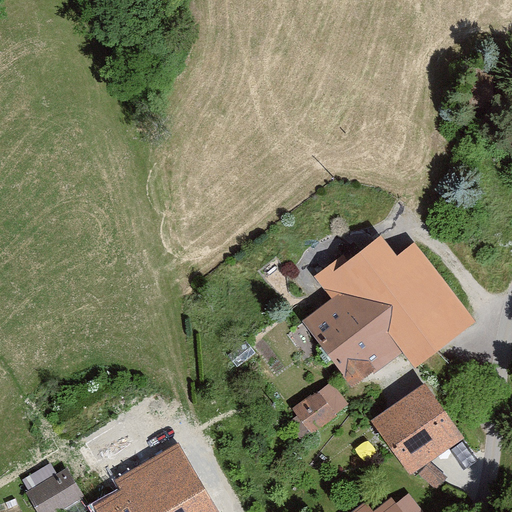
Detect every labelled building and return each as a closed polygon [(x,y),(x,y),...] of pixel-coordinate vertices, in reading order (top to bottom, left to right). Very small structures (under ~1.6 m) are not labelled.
[(331,259),(307,277),(322,297),(293,318),(346,388),(369,370),(373,376),(399,357),(408,368),(470,322),(409,242),(389,257),(372,236),(335,264),(331,259)] [(331,380),(289,411),(308,436),(349,405),(331,380)] [(420,383),(365,422),(406,478),(461,439),(420,383)] [(116,492),(86,510),(87,511),(213,511),(174,446),(111,483),(116,492)] [(58,511),(81,498),(64,471),(23,496),(33,511),(58,511)] [(368,511),(367,511),(360,503),(348,511),(395,511),(385,499),(368,511)]
